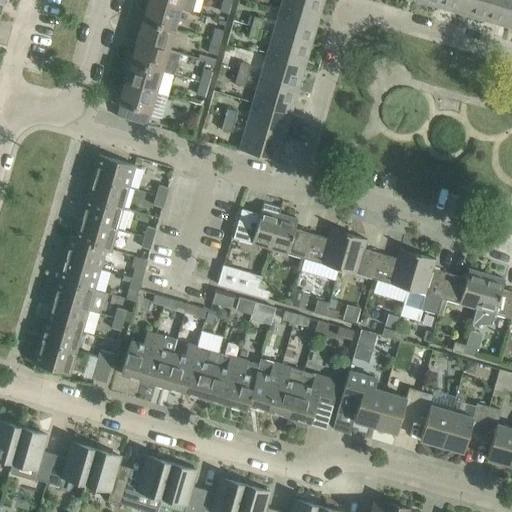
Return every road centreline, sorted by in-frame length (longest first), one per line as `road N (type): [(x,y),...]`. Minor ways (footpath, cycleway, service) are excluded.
road 1 (residential): [(511,505),(337,454),(303,471),(0,383)]
road 2 (residential): [(511,54),(383,15),(352,16),(340,32),(297,185)]
road 3 (residential): [(510,250),(297,185)]
road 4 (residential): [(209,167),(83,129),(64,107)]
